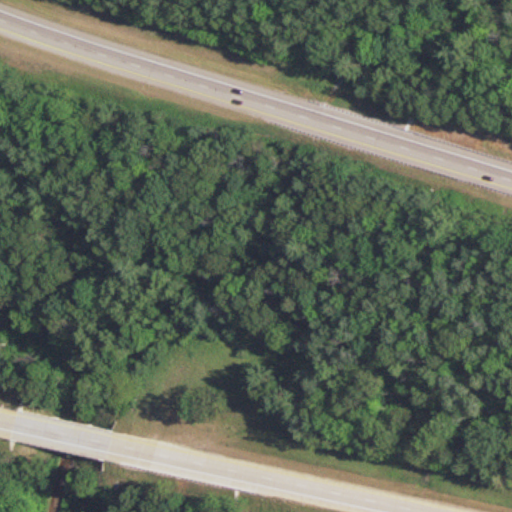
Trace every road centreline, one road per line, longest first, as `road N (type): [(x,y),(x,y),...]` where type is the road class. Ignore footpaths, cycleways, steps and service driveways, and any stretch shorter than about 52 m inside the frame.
road 1 (motorway): [(511,181),(0,19)]
road 2 (motorway): [(131,448),(425,511)]
road 3 (motorway): [(0,420),(131,448)]
